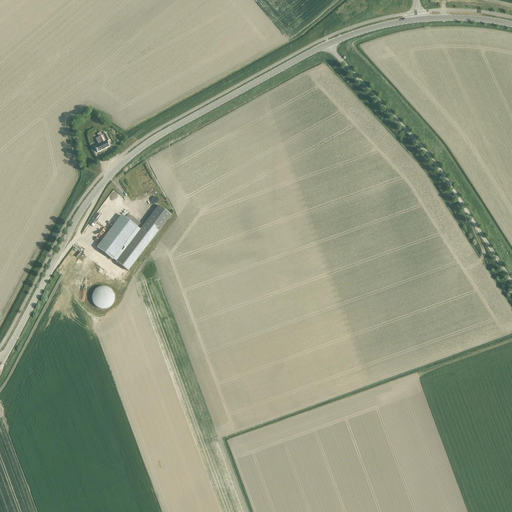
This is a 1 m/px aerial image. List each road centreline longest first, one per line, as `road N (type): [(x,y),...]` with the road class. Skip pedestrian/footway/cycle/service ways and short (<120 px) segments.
road 1 (tertiary): [(0,362),(80,211),(121,163),(328,44)]
road 2 (unclassified): [(511,279),(442,168),(328,44)]
